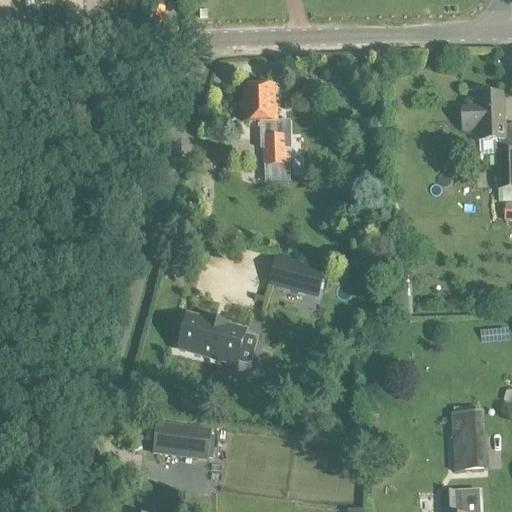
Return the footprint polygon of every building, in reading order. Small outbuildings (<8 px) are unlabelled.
[(246,109),(243,109),(244,125),(276,125),(275,111),(273,111),(272,90),(245,91),(246,109)] [(480,98),(481,113),(463,113),(463,133),(474,133),(475,143),(480,143),(481,159),(497,158),(496,154),(496,143),(506,142),(506,126),(504,126),(503,97),(480,98)] [(286,139),(264,140),(265,168),(266,168),(266,185),(291,185),(290,168),(287,169),(286,139)] [(511,153),(496,154),(497,158),(497,193),(511,192),(511,153)] [(498,205),(511,204),(511,192),(497,193),(498,205)] [(329,271),(278,258),(271,287),(321,300),(329,271)] [(398,267),(399,301),(413,300),(411,266),(398,267)] [(188,322),(184,321),(180,335),(184,336),(180,353),(237,368),(246,334),(228,329),(229,328),(207,322),(207,323),(189,318),(188,322)] [(484,414),(452,416),(455,476),(489,474),(487,437),(485,438),(484,414)] [(364,419),(364,450),(377,450),(376,419),(364,419)] [(153,459),(209,466),(213,429),(158,422),(153,459)] [(481,511),(481,493),(442,494),(442,511),(481,511)]
